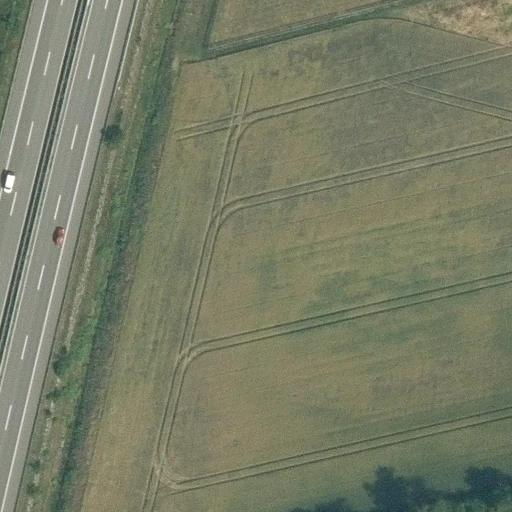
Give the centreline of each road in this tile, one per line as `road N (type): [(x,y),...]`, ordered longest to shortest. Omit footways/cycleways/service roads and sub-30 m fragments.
road 1 (motorway): [(0,450),(106,0)]
road 2 (motorway): [(62,0),(0,260)]
